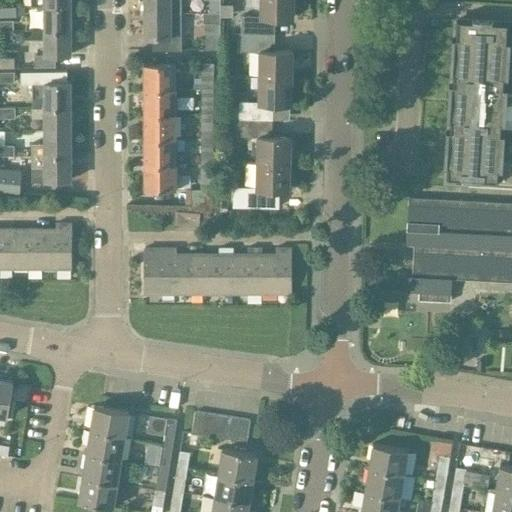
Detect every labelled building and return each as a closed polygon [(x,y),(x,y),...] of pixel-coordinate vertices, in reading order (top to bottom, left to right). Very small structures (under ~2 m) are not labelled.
[(180,0),(142,0),(143,12),(181,12),(180,0)] [(209,0),(209,11),(209,13),(220,13),(220,11),(220,0),(209,0)] [(260,6),(259,15),(259,16),(241,15),(241,31),(275,32),(275,15),(293,16),(293,0),(245,0),(246,6),(260,6)] [(70,6),(43,7),(43,30),(70,30),(70,6)] [(181,12),(143,12),(143,36),(153,36),(153,50),(181,50),(181,12)] [(203,13),(203,23),(205,23),(205,34),(220,34),(220,13),(209,13),(203,13)] [(507,23),(457,19),(456,37),(454,37),(451,75),(454,75),(453,84),(451,83),(448,120),(451,121),(450,130),(448,130),(445,168),(448,168),(447,183),(511,186),(511,164),(501,164),(503,133),(500,133),(501,125),(503,125),(506,87),(503,87),(503,78),(506,78),(508,41),(506,40),(507,23)] [(14,20),(0,20),(0,31),(14,31),(14,20)] [(55,67),(55,54),(70,54),(70,30),(43,30),(44,54),(34,54),(35,67),(55,67)] [(258,75),(292,76),(293,50),(275,49),(275,32),(241,31),(241,51),(259,51),(258,75)] [(0,68),(14,68),(14,57),(0,57),(0,68)] [(143,88),(174,87),(174,61),(143,62),(143,88)] [(214,63),(201,63),(201,87),(214,87),(214,63)] [(31,107),(71,107),(70,82),(66,82),(66,70),(20,71),(20,83),(32,83),(32,106),(31,107)] [(14,72),(0,71),(0,82),(14,82),(14,72)] [(251,87),(258,87),(257,101),(240,101),(239,118),(273,119),(273,102),(291,102),(292,76),(258,75),(258,77),(251,76),(251,87)] [(143,113),(174,112),(174,87),(143,88),(143,113)] [(214,87),(201,87),(201,112),(214,112),(214,87)] [(15,107),(0,107),(0,118),(15,118),(15,107)] [(71,107),(31,107),(31,117),(43,117),(43,131),(71,131),(71,107)] [(144,138),(175,137),(174,112),(143,113),(144,138)] [(214,112),(201,112),(201,137),(214,137),(214,112)] [(256,161),(290,162),(291,136),(273,135),(273,119),(239,118),(239,137),(257,137),(256,161)] [(71,131),(43,131),(43,143),(32,143),(32,155),(71,155),(71,131)] [(144,162),(175,162),(175,137),(144,138),(144,162)] [(214,137),(201,137),(200,162),(214,162),(214,137)] [(14,145),(0,145),(0,156),(14,156),(14,145)] [(43,179),(71,179),(71,155),(32,155),(32,167),(43,167),(43,179)] [(234,187),(234,206),(278,207),(278,188),(289,188),(290,162),(256,161),(256,187),(234,187)] [(175,162),(144,162),(144,188),(175,188),(175,162)] [(200,189),(213,189),(214,162),(200,162),(200,189)] [(0,168),(0,191),(19,194),(22,171),(0,168)] [(511,200),(408,196),(406,244),(414,244),(412,276),(404,275),(403,291),(420,292),(419,299),(451,301),(453,271),(511,274),(511,200)] [(200,226),(201,212),(175,209),(174,224),(200,226)] [(41,227),(41,267),(71,267),(71,222),(57,222),(57,227),(41,227)] [(0,267),(12,267),(12,227),(0,227),(0,267)] [(41,267),(41,227),(12,227),(12,267),(41,267)] [(174,292),(174,247),(144,247),(144,292),(174,292)] [(203,292),(203,253),(176,253),(176,247),(174,247),(174,292),(203,292)] [(261,253),(261,292),(291,292),(291,247),(276,247),(276,253),(261,253)] [(232,292),(232,253),(203,253),(203,292),(232,292)] [(261,292),(261,253),(232,253),(232,292),(261,292)] [(0,378),(0,414),(6,415),(12,381),(0,378)] [(90,429),(125,436),(129,411),(94,405),(90,429)] [(195,411),(192,434),(203,435),(206,413),(195,411)] [(217,414),(206,413),(203,435),(214,437),(217,414)] [(229,416),(217,414),(214,437),(225,439),(229,416)] [(149,419),(147,432),(164,434),(166,418),(154,416),(149,419)] [(240,418),(229,416),(225,439),(236,440),(240,418)] [(177,419),(166,418),(164,434),(162,442),(173,444),(177,419)] [(251,420),(240,418),(236,440),(247,442),(251,420)] [(125,436),(90,429),(86,453),(121,459),(125,436)] [(438,455),(439,455),(436,478),(445,480),(452,443),(440,441),(438,455)] [(173,444),(162,442),(159,466),(169,468),(173,444)] [(368,467),(404,473),(408,448),(372,442),(368,467)] [(0,444),(0,455),(8,456),(10,446),(0,444)] [(218,473),(252,479),(256,454),(222,449),(218,473)] [(190,452),(179,450),(177,466),(187,467),(190,452)] [(121,459),(86,453),(82,476),(116,483),(121,459)] [(500,465),(496,490),(511,492),(511,467),(502,466),(500,465)] [(169,468),(159,466),(155,489),(165,491),(169,468)] [(187,467),(177,466),(173,489),(183,491),(187,467)] [(368,467),(364,490),(400,496),(412,498),(416,475),(404,473),(368,467)] [(466,469),(456,467),(453,482),(463,484),(466,469)] [(214,496),(248,502),(252,479),(218,473),(214,496)] [(116,483),(82,476),(77,501),(112,507),(116,483)] [(432,502),(441,504),(445,480),(436,478),(432,502)] [(463,484),(453,482),(449,506),(459,507),(463,484)] [(152,505),(162,506),(165,491),(155,489),(152,505)] [(179,511),(183,491),(173,489),(169,511),(179,511)] [(397,511),(400,496),(364,490),(360,511),(397,511)] [(491,511),(511,511),(511,492),(496,490),(491,511)] [(211,511),(246,511),(248,502),(214,496),(211,511)] [(429,511),(440,511),(441,504),(432,502),(429,511)]
